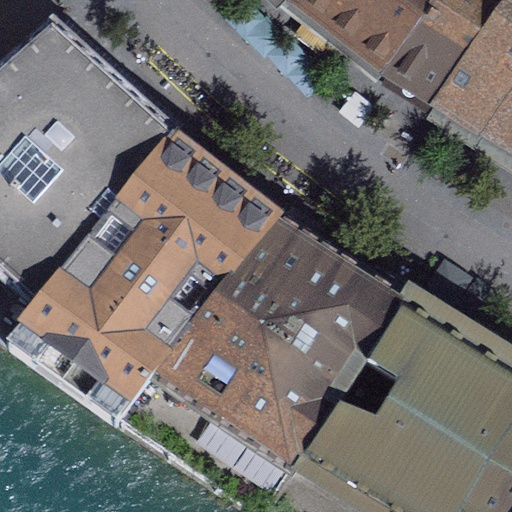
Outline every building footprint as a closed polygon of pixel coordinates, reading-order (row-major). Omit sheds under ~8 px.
[(300,0),(388,69),(442,0),(300,0)] [(511,0),(442,0),(388,69),(439,101),(511,4),(511,0)] [(511,4),(439,101),(486,131),(511,94),(511,4)] [(93,67),(53,32),(0,77),(0,344),(6,350),(7,349),(175,143),(176,143),(134,104),(93,67)] [(511,94),(486,131),(511,145),(511,94)] [(210,169),(175,143),(7,349),(115,428),(118,424),(281,225),(281,224),(210,169)] [(342,264),(281,225),(118,424),(249,511),(265,511),(267,510),(405,305),(342,264)] [(511,511),(511,370),(490,357),(405,305),(267,510),(271,511),(511,511)]
